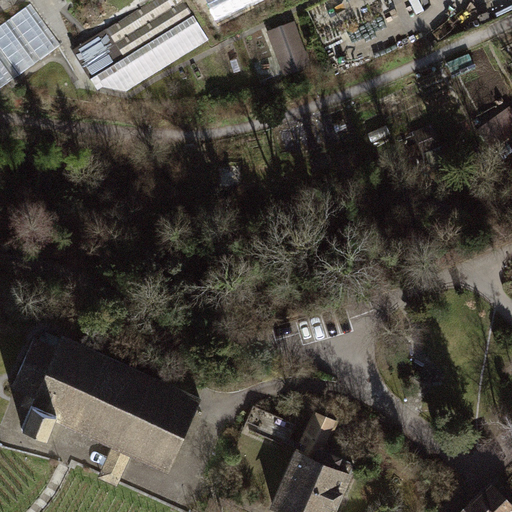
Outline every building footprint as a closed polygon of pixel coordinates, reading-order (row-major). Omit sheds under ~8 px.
[(125,59),(91,80),(98,88),(129,95),(209,44),(184,0),(157,0),(107,30),(125,59)] [(208,0),(217,20),(260,0),(208,0)] [(0,25),(0,90),(63,45),(31,5),(0,25)] [(291,21),(263,32),(280,75),(308,64),(291,21)] [(125,59),(107,30),(73,51),(91,80),(125,59)] [(36,391),(21,424),(33,429),(44,434),(52,418),(110,445),(128,453),(165,470),(199,396),(60,332),(54,344),(35,335),(14,381),(36,391)] [(336,420),(313,411),(270,511),(336,511),(352,474),(337,469),(341,459),(323,452),(336,420)] [(128,453),(110,445),(96,479),(113,486),(128,453)] [(511,511),(511,508),(493,490),(469,511),(511,511)]
